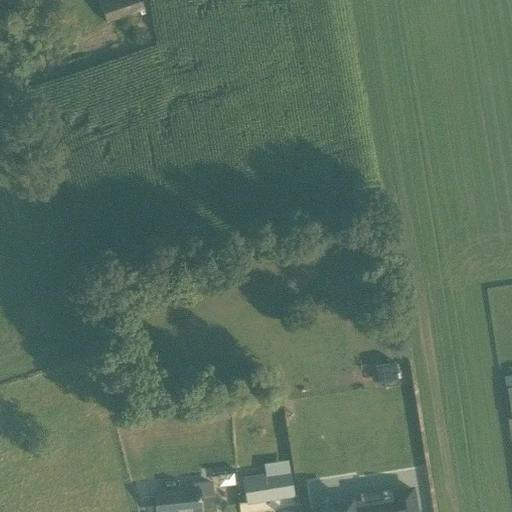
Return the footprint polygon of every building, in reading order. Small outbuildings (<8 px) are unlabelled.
[(96,0),(103,23),(144,10),(140,0),(96,0)] [(61,34),(77,29),(71,8),(54,14),(61,34)] [(298,497),(293,472),(241,481),(246,506),(298,497)] [(196,484),(197,492),(155,497),(157,511),(212,511),(215,511),(212,483),(196,484)] [(361,511),(361,510),(392,506),(393,511),(413,511),(411,492),(392,495),(392,493),(358,498),(359,504),(312,510),(312,511),(361,511)]
